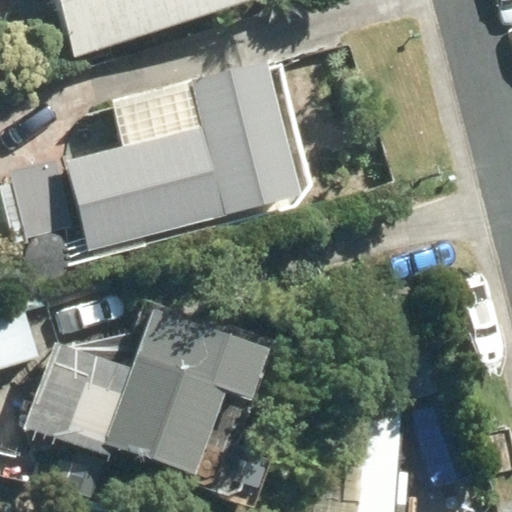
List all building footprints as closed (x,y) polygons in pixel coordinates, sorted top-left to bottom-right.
[(249,0),(48,0),(70,68),(252,9),(249,0)] [(116,145),(67,157),(69,168),(63,169),(88,267),(290,216),(308,195),(277,74),(109,115),(116,145)] [(54,166),(3,177),(6,187),(0,188),(0,249),(69,234),(54,166)] [(389,250),(391,284),(468,280),(466,247),(389,250)] [(392,372),(399,295),(362,291),(354,369),(392,372)] [(37,293),(11,303),(18,322),(44,312),(37,293)] [(14,319),(0,323),(0,375),(30,365),(14,319)] [(75,364),(50,438),(187,486),(216,405),(245,415),(264,363),(145,321),(125,382),(75,364)] [(386,511),(397,400),(347,395),(335,511),(386,511)] [(453,399),(418,410),(440,485),(475,474),(453,399)]
